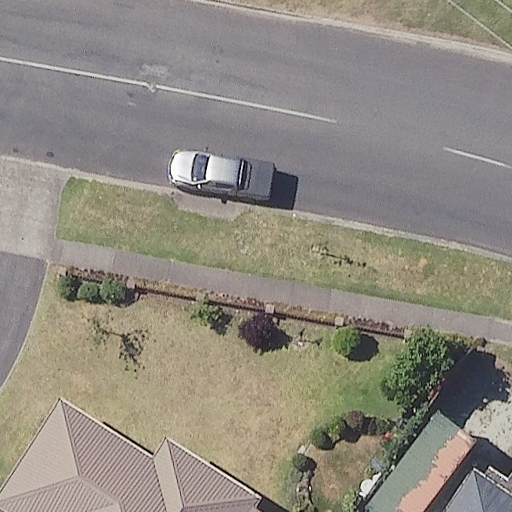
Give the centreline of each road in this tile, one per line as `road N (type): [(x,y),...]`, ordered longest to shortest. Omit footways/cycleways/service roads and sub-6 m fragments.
road 1 (residential): [(43,68),(511,163)]
road 2 (unclassified): [(43,68),(0,307)]
